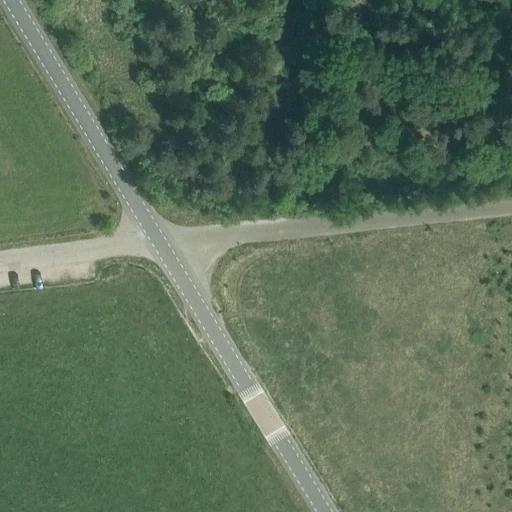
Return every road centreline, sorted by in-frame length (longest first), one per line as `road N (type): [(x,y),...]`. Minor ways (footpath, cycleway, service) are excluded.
road 1 (unclassified): [(511,210),(159,241)]
road 2 (unclassified): [(325,511),(159,241)]
road 3 (unclassified): [(159,241),(11,0)]
road 4 (unclassified): [(0,261),(159,241)]
